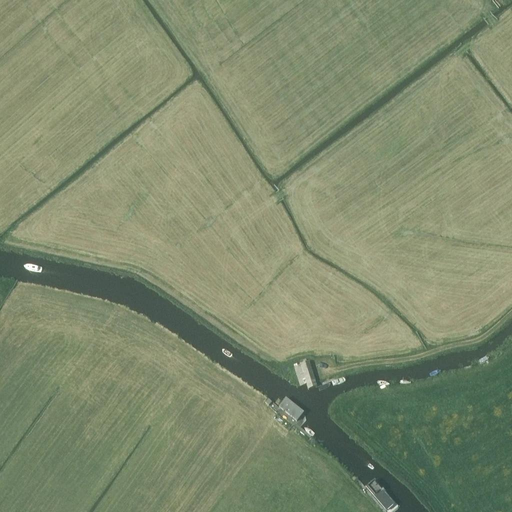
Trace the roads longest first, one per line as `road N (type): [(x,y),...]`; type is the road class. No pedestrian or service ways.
road 1 (track): [(273,201),(511,16)]
road 2 (track): [(327,373),(479,336),(511,314)]
